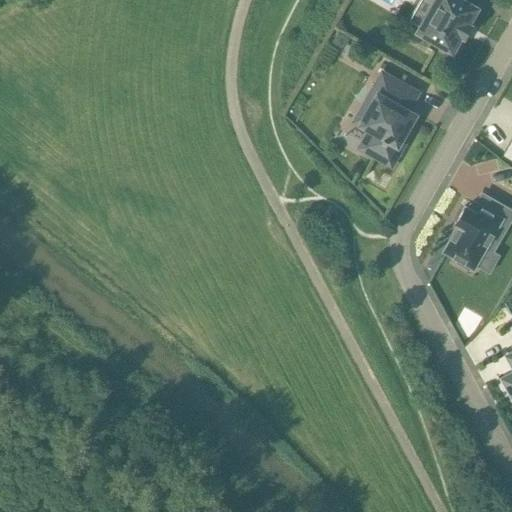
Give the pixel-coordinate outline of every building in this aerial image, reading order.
[(434,0),(416,31),(453,52),(462,36),(464,38),(472,24),(469,23),(479,7),(466,0),(434,0)] [(418,93),(383,73),(372,91),(377,94),(360,124),(371,130),(360,148),(391,165),(402,146),(398,144),(415,114),(408,110),(418,93)] [(511,160),(511,139),(503,155),(511,160)] [(461,223),(446,250),(459,258),(457,262),(469,269),(472,265),(473,266),(484,247),(489,250),(505,221),(473,202),(470,209),(465,206),(457,221),(461,223)] [(511,253),(499,268),(511,279),(511,253)]
